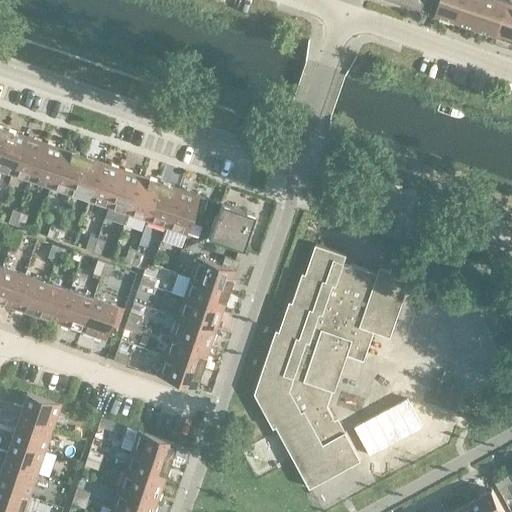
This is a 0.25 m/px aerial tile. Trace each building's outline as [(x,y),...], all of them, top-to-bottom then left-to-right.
[(394,0),(430,12),(433,2),(427,0),(394,0)] [(462,0),(439,0),(435,14),(455,21),(462,0)] [(485,0),(462,0),(455,21),(476,28),(485,0)] [(509,1),(507,0),(485,0),(476,28),(497,35),(509,1)] [(511,1),(509,1),(497,35),(511,40),(511,1)] [(23,135),(4,128),(0,140),(0,169),(10,173),(23,135)] [(43,142),(23,135),(10,173),(30,180),(43,142)] [(62,148),(43,142),(30,180),(49,187),(62,148)] [(81,155),(62,148),(49,187),(68,193),(81,155)] [(101,161),(81,155),(68,193),(88,200),(101,161)] [(120,168),(101,161),(88,200),(107,206),(120,168)] [(139,175),(120,168),(107,206),(126,213),(139,175)] [(159,181),(139,175),(126,213),(146,220),(159,181)] [(178,188),(159,181),(146,220),(165,226),(178,188)] [(208,198),(178,188),(165,226),(185,233),(193,209),(203,213),(208,198)] [(242,249),(254,214),(219,202),(207,237),(242,249)] [(12,209),(7,222),(15,225),(19,211),(12,209)] [(27,214),(19,211),(15,225),(22,227),(27,214)] [(50,222),(45,235),(53,238),(58,224),(50,222)] [(65,227),(58,224),(53,238),(61,240),(65,227)] [(13,230),(6,228),(1,241),(9,244),(13,230)] [(21,233),(13,230),(9,244),(16,247),(21,233)] [(89,235),(84,248),(92,251),(96,237),(89,235)] [(104,240),(96,237),(92,251),(99,253),(104,240)] [(59,246),(51,243),(46,257),(54,260),(59,246)] [(290,302),(282,326),(281,330),(277,329),(276,330),(277,331),(268,358),(265,358),(253,390),(255,393),(256,393),(274,426),(273,426),(274,427),(277,425),(310,487),(311,487),(311,486),(350,465),(350,466),(351,465),(351,464),(358,460),(358,461),(361,460),(345,431),(342,433),(328,405),(333,390),(335,391),(335,390),(334,389),(346,354),(364,360),(369,345),(373,347),(378,332),(390,336),(391,335),(389,335),(399,306),(401,306),(401,305),(400,305),(410,276),(411,277),(411,276),(409,275),(381,266),(378,272),(345,261),(347,254),(316,244),(317,245),(307,273),(303,272),(303,273),(304,273),(294,302),(290,300),(289,301),(290,302)] [(66,248),(59,246),(54,260),(61,262),(66,248)] [(127,248),(123,262),(131,264),(135,251),(127,248)] [(143,253),(135,251),(131,264),(138,267),(143,253)] [(197,256),(190,277),(228,290),(238,260),(223,255),(220,265),(197,256)] [(104,261),(96,258),(91,273),(99,276),(104,261)] [(112,263),(104,261),(99,276),(107,278),(112,263)] [(24,273),(1,265),(0,268),(0,303),(12,307),(24,273)] [(47,281),(24,273),(12,307),(35,315),(47,281)] [(155,278),(141,273),(139,281),(152,286),(155,278)] [(228,290),(190,277),(183,296),(222,310),(228,290)] [(69,289),(47,281),(35,315),(58,323),(69,289)] [(152,286),(139,281),(136,289),(150,293),(152,286)] [(92,297),(69,289),(58,323),(80,331),(92,297)] [(222,310),(183,296),(176,315),(215,329),(222,310)] [(116,305),(92,297),(80,331),(104,339),(116,305)] [(142,317),(128,312),(126,320),(139,324),(142,317)] [(215,329),(176,315),(170,335),(208,348),(215,329)] [(139,324),(126,320),(123,327),(137,332),(139,324)] [(208,348),(170,335),(163,354),(202,367),(208,348)] [(128,356),(115,352),(112,360),(125,364),(128,356)] [(202,367),(163,354),(156,375),(195,388),(202,367)] [(60,403),(26,392),(21,406),(4,400),(1,410),(52,427),(60,403)] [(354,426),(369,454),(422,426),(407,397),(354,426)] [(52,427),(1,410),(0,413),(0,419),(14,425),(10,438),(44,450),(52,427)] [(100,417),(97,425),(110,429),(113,421),(100,417)] [(176,443),(137,430),(130,450),(169,464),(176,443)] [(44,450),(10,438),(5,451),(0,449),(0,460),(36,472),(44,450)] [(102,453),(89,449),(86,457),(99,461),(102,453)] [(169,464),(130,450),(124,470),(162,483),(169,464)] [(99,461),(86,457),(84,464),(97,469),(99,461)] [(36,472),(0,460),(0,485),(28,495),(36,472)] [(162,483),(124,470),(117,489),(156,502),(162,483)] [(511,483),(507,475),(495,482),(499,489),(511,483)] [(22,511),(28,495),(0,485),(0,511),(2,511),(22,511)] [(89,492),(76,487),(73,495),(86,500),(89,492)] [(152,511),(156,502),(117,489),(111,508),(122,511),(152,511)] [(504,511),(492,489),(470,501),(475,511),(504,511)] [(86,500),(73,495),(70,503),(84,507),(86,500)] [(475,511),(470,501),(449,511),(475,511)]
